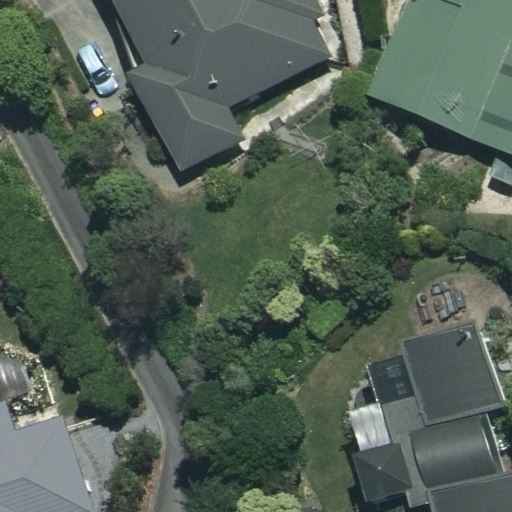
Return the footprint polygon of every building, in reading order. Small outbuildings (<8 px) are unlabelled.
[(231,115),(336,64),(318,27),(330,21),(320,0),(117,0),(152,72),(136,80),(183,177),(246,147),(231,115)] [(511,0),(417,0),(374,105),(511,160),(511,0)] [(0,163),(13,156),(0,132),(0,163)] [(370,468),(352,473),(364,511),(511,511),(511,439),(481,338),(373,372),(386,416),(356,425),(370,468)] [(12,427),(7,411),(0,413),(0,511),(101,511),(67,408),(12,427)]
